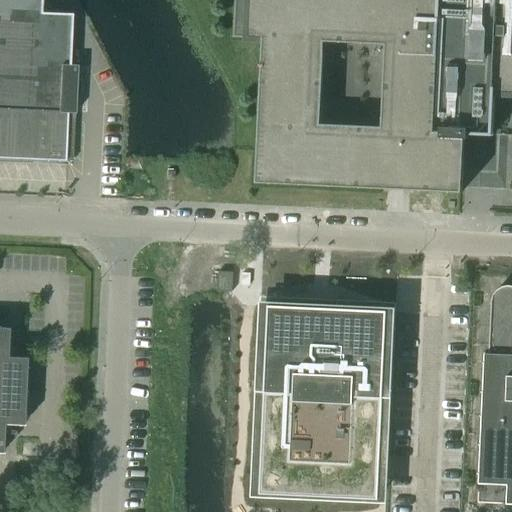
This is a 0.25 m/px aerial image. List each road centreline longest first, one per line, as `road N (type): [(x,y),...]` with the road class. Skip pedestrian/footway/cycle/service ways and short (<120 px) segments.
road 1 (unclassified): [(122,224),(511,241)]
road 2 (unclassified): [(108,511),(122,224)]
road 3 (unclassified): [(0,219),(122,224)]
